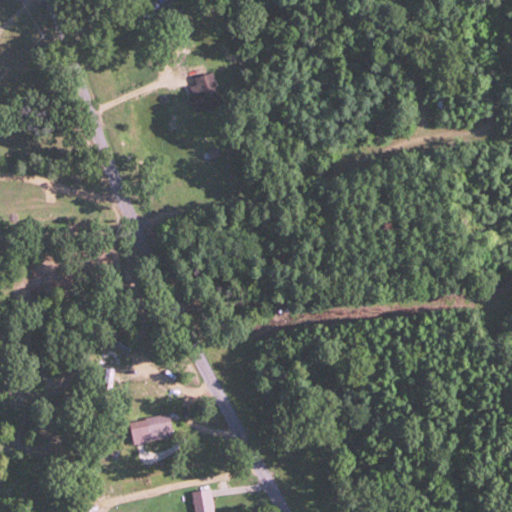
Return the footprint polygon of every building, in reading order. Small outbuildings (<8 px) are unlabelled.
[(190,87),(195,111),(221,106),(215,74),(194,78),(196,86),(190,87)] [(436,117),(449,114),(445,96),(432,98),(436,117)] [(111,367),(101,367),(101,398),(111,398),(111,367)] [(171,437),(169,414),(145,416),(147,439),(171,437)] [(189,492),(192,511),(211,511),(208,488),(189,492)]
